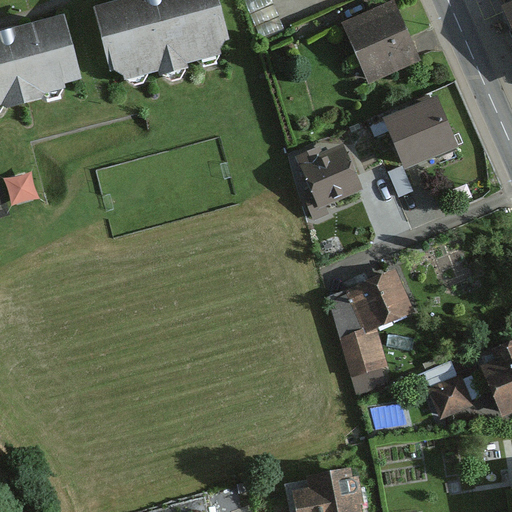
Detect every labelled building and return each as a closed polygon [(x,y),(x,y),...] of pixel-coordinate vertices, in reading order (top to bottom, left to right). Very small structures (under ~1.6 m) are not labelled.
[(220,0),(144,0),(102,11),(117,71),(231,42),(220,0)] [(398,12),(351,33),(375,86),(422,65),(398,12)] [(61,27),(0,44),(0,103),(76,83),(61,27)] [(443,104),(393,124),(413,174),(462,154),(443,104)] [(347,148),(305,167),(324,210),(366,191),(347,148)] [(8,177),(15,203),(41,196),(35,170),(8,177)] [(395,275),(330,301),(353,379),(385,367),(373,330),(412,313),(395,275)] [(511,368),(493,375),(508,415),(511,413),(511,348),(505,352),(511,368)] [(464,384),(438,395),(448,420),(475,409),(464,384)] [(358,511),(352,476),(287,488),(291,511),(358,511)]
